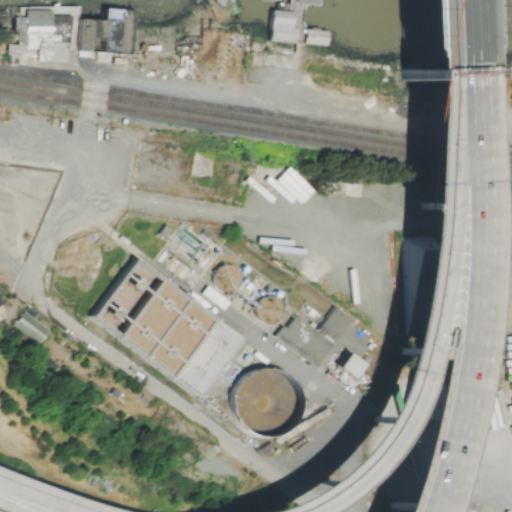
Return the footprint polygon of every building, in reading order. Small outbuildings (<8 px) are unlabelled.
[(206,0),(197,0),(190,2),(194,13),(209,8),(206,0)] [(78,19),(101,20),(102,6),(132,8),(129,55),(76,51),(78,19)] [(13,18),(25,18),(25,10),(50,10),(50,27),(13,26),(13,18)] [(292,12),(270,11),(268,42),(294,43),(294,29),(291,29),(292,12)] [(311,45),(325,46),(325,32),(312,31),(311,45)] [(4,43),(16,44),(16,34),(25,34),(25,53),(17,52),(17,58),(3,58),(4,43)] [(37,47),(52,48),(52,43),(65,43),(65,62),(36,62),(37,47)] [(283,185),(283,170),(244,169),(244,184),(283,185)] [(211,316),(129,260),(88,320),(169,376),(211,316)] [(47,330),(31,320),(35,312),(25,306),(13,327),(40,343),(47,330)] [(347,318),(330,307),(314,331),(291,316),(283,329),(278,327),(270,339),(315,368),(347,318)] [(195,398),(237,339),(210,320),(168,379),(195,398)] [(359,365),(345,354),(333,369),(348,380),(359,365)]
